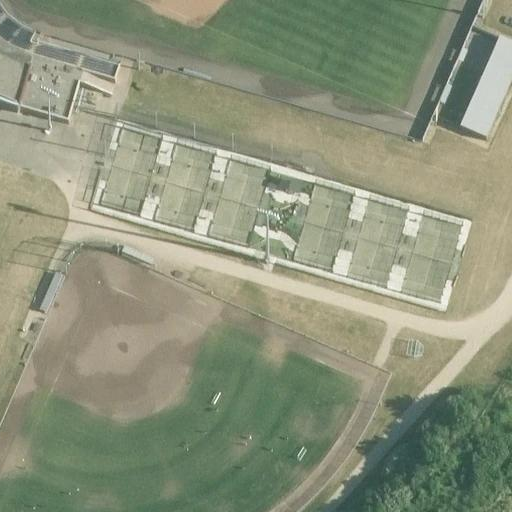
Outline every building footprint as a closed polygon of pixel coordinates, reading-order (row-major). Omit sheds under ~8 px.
[(0,0),(0,104),(2,106),(7,107),(12,109),(18,111),(67,125),(78,85),(79,85),(82,75),(81,75),(81,74),(114,83),(116,74),(76,62),(45,53),(46,50),(47,50),(46,49),(45,50),(42,49),(42,48),(37,47),(38,43),(37,43),(33,59),(26,56),(35,34),(22,28),(6,16),(0,7),(0,0)] [(482,33),(474,59),(488,64),(496,37),(482,33)] [(486,141),(511,80),(511,44),(499,39),(459,129),(486,141)] [(155,260),(124,247),(121,254),(152,267),(155,260)] [(45,314),(62,277),(55,274),(38,311),(45,314)]
